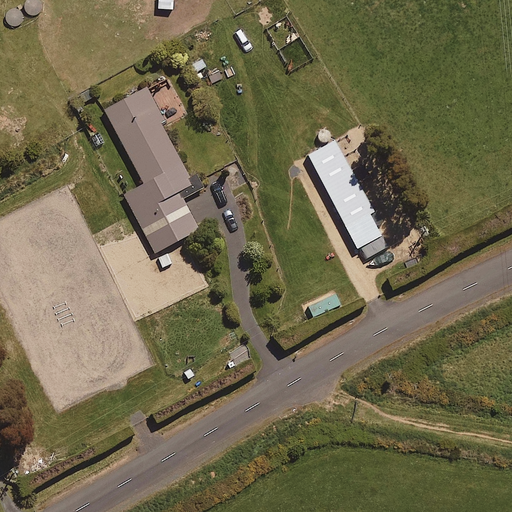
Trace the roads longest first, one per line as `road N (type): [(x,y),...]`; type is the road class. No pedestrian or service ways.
road 1 (unclassified): [(79,511),(299,387)]
road 2 (unclassified): [(299,387),(511,294)]
road 3 (residential): [(511,448),(338,413),(299,387)]
